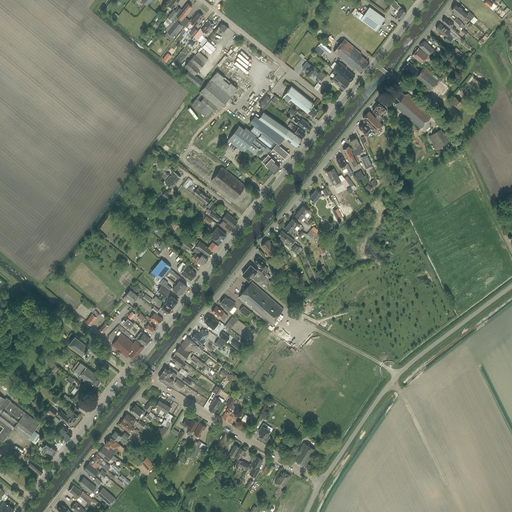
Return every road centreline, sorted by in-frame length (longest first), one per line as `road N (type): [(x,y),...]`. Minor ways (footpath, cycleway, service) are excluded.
road 1 (unclassified): [(151,380),(393,78)]
road 2 (unclassified): [(318,483),(151,380)]
road 3 (tertiary): [(19,511),(134,366)]
road 4 (tertiary): [(134,366),(248,222)]
road 5 (unclassified): [(338,109),(202,0)]
road 6 (unclassified): [(46,511),(151,380)]
road 7 (unclassified): [(396,375),(511,286)]
road 8 (tertiary): [(248,222),(338,109)]
road 9 (unclassified): [(318,483),(396,375)]
